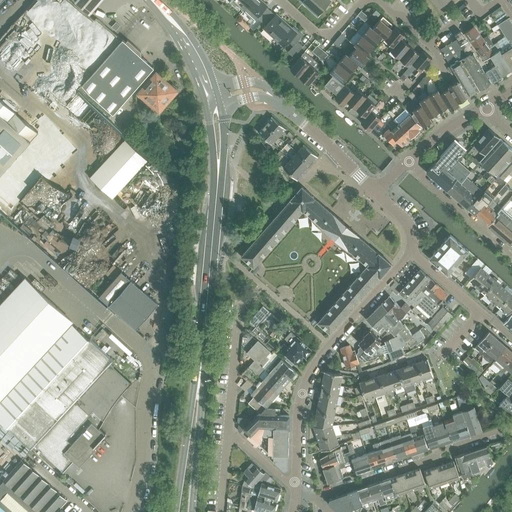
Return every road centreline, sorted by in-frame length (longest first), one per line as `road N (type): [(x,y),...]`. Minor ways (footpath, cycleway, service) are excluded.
road 1 (unknown): [(154,363),(166,288),(160,270),(144,241),(0,79)]
road 2 (unclassified): [(128,511),(154,363),(34,251),(14,242)]
road 3 (residential): [(294,489),(307,375),(412,253)]
road 4 (residential): [(511,425),(314,497)]
road 5 (tertiary): [(200,345),(173,511)]
road 6 (tertiary): [(190,511),(200,345)]
road 7 (tertiary): [(200,345),(216,186)]
road 8 (residential): [(511,257),(409,159)]
road 9 (residential): [(375,191),(278,102)]
road 10 (residential): [(226,427),(239,304)]
road 11 (tertiary): [(144,0),(182,41),(206,104)]
road 12 (residential): [(369,0),(324,40),(277,0)]
